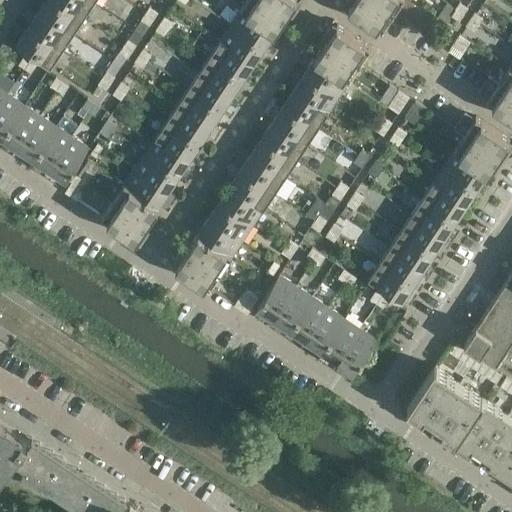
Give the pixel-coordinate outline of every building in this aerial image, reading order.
[(83,17),(57,0),(45,0),(39,11),(73,33),(83,17)] [(94,1),(91,0),(57,0),(83,17),(94,1)] [(275,30),(295,0),(246,0),(241,7),(275,30)] [(382,29),(401,0),(352,0),(348,7),(382,29)] [(464,13),(468,7),(460,1),(455,8),(464,13)] [(154,18),(158,12),(149,6),(145,12),(154,18)] [(275,30),(241,7),(231,23),(265,46),(275,30)] [(460,20),(464,13),(455,8),(451,14),(460,20)] [(73,33),(39,11),(28,27),(62,49),(73,33)] [(479,23),(483,17),(474,11),(470,17),(479,23)] [(150,24),(154,18),(145,12),(141,18),(150,24)] [(169,28),(173,22),(164,16),(160,22),(169,28)] [(474,30),(479,23),(470,17),(466,24),(474,30)] [(164,34),(169,28),(160,22),(156,28),(164,34)] [(443,45),(454,29),(443,22),(432,38),(443,45)] [(265,46),(231,23),(220,39),(254,62),(265,46)] [(349,79),(371,46),(337,23),(315,56),(349,79)] [(62,49),(28,27),(17,43),(51,66),(62,49)] [(459,56),(470,40),(460,33),(449,49),(459,56)] [(133,50),(137,44),(128,38),(124,45),(133,50)] [(254,62),(220,39),(209,55),(243,78),(254,62)] [(128,56),(133,50),(124,45),(120,51),(128,56)] [(147,60),(151,54),(143,48),(139,54),(147,60)] [(143,66),(147,60),(139,54),(135,60),(143,66)] [(25,67),(31,59),(24,55),(19,63),(25,67)] [(243,78),(209,55),(199,71),(233,94),(243,78)] [(349,79),(315,56),(305,72),(339,95),(349,79)] [(31,71),(37,63),(31,59),(25,67),(31,71)] [(511,115),(511,68),(509,66),(487,99),(511,115)] [(111,82),(115,76),(107,70),(103,76),(111,82)] [(233,94),(199,71),(188,87),(222,110),(233,94)] [(339,95),(305,72),(294,88),(328,111),(339,95)] [(57,89),(63,80),(56,76),(51,85),(57,89)] [(107,88),(111,82),(103,76),(99,83),(107,88)] [(63,93),(69,84),(63,80),(57,89),(63,93)] [(126,92),(130,86),(121,80),(117,86),(126,92)] [(0,104),(8,92),(0,86),(0,104)] [(122,98),(126,92),(117,86),(113,93),(122,98)] [(222,110),(188,87),(177,103),(211,126),(222,110)] [(328,111),(294,88),(283,104),(317,127),(328,111)] [(398,112),(409,96),(399,88),(388,105),(398,112)] [(0,135),(2,137),(24,103),(8,92),(0,104),(0,135)] [(89,110),(95,101),(88,97),(83,106),(89,110)] [(415,123),(426,107),(415,100),(404,116),(415,123)] [(95,114),(101,105),(95,101),(89,110),(95,114)] [(18,147),(40,113),(24,103),(2,137),(18,147)] [(211,126),(177,103),(167,119),(201,142),(211,126)] [(317,127),(283,104),(273,120),(307,143),(317,127)] [(34,158),(56,124),(40,113),(18,147),(34,158)] [(388,128),(392,121),(383,115),(379,122),(388,128)] [(487,172),(510,138),(476,116),(453,150),(487,172)] [(113,129),(117,123),(108,118),(104,124),(113,129)] [(201,142),(167,119),(156,135),(190,158),(201,142)] [(307,143),(273,120),(262,136),(296,159),(307,143)] [(383,134),(388,128),(379,122),(375,128),(383,134)] [(50,169),(72,135),(56,124),(34,158),(50,169)] [(108,136),(113,129),(104,124),(100,130),(108,136)] [(403,137),(407,131),(398,125),(394,132),(403,137)] [(398,144),(403,137),(394,132),(390,138),(398,144)] [(66,180),(89,146),(72,135),(50,169),(66,180)] [(190,158),(156,135),(145,151),(179,174),(190,158)] [(296,159),(262,136),(251,152),(285,175),(296,159)] [(97,156),(103,146),(97,142),(91,152),(97,156)] [(366,160),(371,153),(362,147),(358,154),(366,160)] [(487,172),(453,150),(443,165),(477,187),(487,172)] [(179,174),(145,151),(135,167),(169,190),(179,174)] [(285,175),(251,152),(241,168),(274,191),(285,175)] [(362,166),(366,160),(358,154),(353,160),(362,166)] [(381,169),(386,163),(377,157),(373,163),(381,169)] [(377,176),(381,169),(373,163),(368,170),(377,176)] [(477,187),(443,165),(433,181),(467,203),(477,187)] [(169,190),(135,167),(124,183),(158,206),(169,190)] [(274,191),(241,168),(230,184),(264,207),(274,191)] [(89,183),(76,175),(70,183),(83,191),(89,183)] [(345,191),(349,185),(341,179),(336,186),(345,191)] [(467,203),(433,181),(422,197),(456,219),(467,203)] [(83,191),(70,183),(65,191),(78,200),(83,191)] [(136,239),(158,206),(124,183),(102,216),(136,239)] [(264,207),(230,184),(219,200),(253,223),(264,207)] [(341,198),(345,191),(336,186),(332,192),(341,198)] [(360,201),(364,195),(355,189),(351,196),(360,201)] [(355,208),(360,201),(351,196),(347,202),(355,208)] [(456,219),(422,197),(411,213),(445,235),(456,219)] [(253,223),(219,200),(209,216),(243,239),(253,223)] [(324,224),(328,217),(319,211),(315,218),(324,224)] [(445,235),(411,213),(401,229),(435,251),(445,235)] [(243,239),(209,216),(198,232),(232,255),(243,239)] [(319,230),(324,224),(315,218),(311,224),(319,230)] [(338,233),(343,227),(334,221),(330,228),(338,233)] [(334,240),(338,233),(330,228),(325,234),(334,240)] [(435,251),(401,229),(390,245),(424,267),(435,251)] [(210,287),(232,255),(198,232),(176,265),(210,287)] [(294,250),(299,244),(290,238),(286,245),(294,250)] [(290,257),(294,250),(286,245),(281,251),(290,257)] [(424,267),(390,245),(379,261),(413,283),(424,267)] [(313,259),(319,251),(312,246),(306,255),(313,259)] [(319,264),(325,255),(319,251),(313,259),(319,264)] [(273,273),(280,264),(274,260),(268,270),(273,273)] [(413,283),(379,261),(368,278),(402,300),(413,283)] [(345,280),(351,272),(344,267),(338,276),(345,280)] [(351,285),(357,276),(351,272),(345,280),(351,285)] [(274,318),(296,284),(279,273),(257,307),(274,318)] [(511,280),(508,278),(497,294),(511,303),(511,280)] [(290,329),(312,295),(296,284),(274,318),(290,329)] [(259,295),(246,287),(240,295),(253,304),(259,295)] [(377,302),(382,293),(376,289),(370,297),(377,302)] [(383,306),(389,297),(382,293),(377,302),(383,306)] [(511,303),(497,294),(486,309),(511,326),(511,303)] [(253,304),(240,295),(234,304),(247,312),(253,304)] [(306,339),(328,306),(312,295),(290,329),(306,339)] [(322,350),(344,316),(328,306),(306,339),(322,350)] [(511,340),(511,326),(486,309),(476,325),(508,347),(511,340)] [(338,361),(360,327),(344,316),(322,350),(338,361)] [(508,347),(476,325),(465,342),(496,364),(508,347)] [(354,372),(377,338),(360,327),(338,361),(354,372)] [(452,353),(458,344),(452,340),(446,348),(452,353)] [(459,357),(464,348),(458,344),(452,353),(459,357)] [(465,361),(471,352),(464,348),(459,357),(465,361)] [(471,365),(477,356),(471,352),(465,361),(471,365)] [(477,369),(483,361),(477,356),(471,365),(477,369)] [(484,373),(490,365),(483,361),(477,369),(484,373)] [(456,440),(484,398),(435,365),(407,407),(456,440)] [(490,377),(496,369),(490,365),(484,373),(490,377)] [(496,382),(502,373),(496,369),(490,377),(496,382)] [(507,389),(511,380),(511,379),(506,376),(500,384),(507,389)] [(504,472),(511,459),(511,416),(484,398),(456,440),(504,472)] [(0,467),(7,455),(26,465),(21,474),(38,484),(47,482),(52,488),(61,494),(79,468),(32,437),(31,438),(39,444),(37,446),(23,436),(0,422),(0,467)] [(136,511),(130,507),(130,508),(115,498),(117,495),(125,501),(126,499),(79,468),(61,494),(71,500),(78,503),(80,511),(136,511)]
